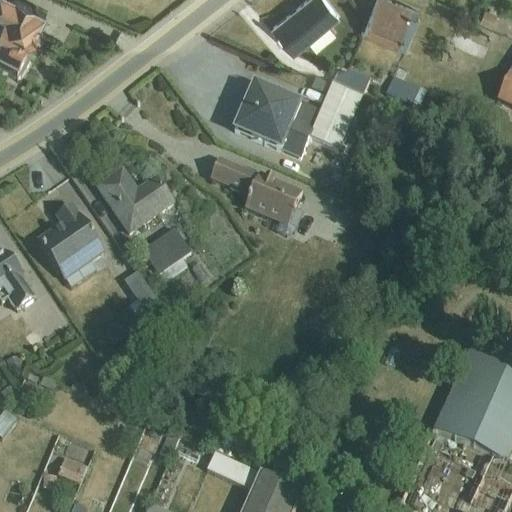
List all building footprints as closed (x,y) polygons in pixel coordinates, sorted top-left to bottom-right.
[(0,35),(1,36),(0,37),(0,77),(18,86),(22,83),(26,74),(26,70),(26,69),(25,68),(32,53),(26,50),(27,48),(29,49),(39,30),(38,29),(46,12),(21,0),(0,0),(0,13),(5,16),(0,25),(0,35)] [(325,0),(305,0),(273,26),(278,32),(276,33),(280,38),(281,37),(293,53),(309,40),(316,49),(336,33),(329,25),(339,17),(325,0)] [(391,0),(376,0),(362,33),(395,47),(396,45),(406,50),(419,19),(416,18),(419,11),(405,5),(391,0)] [(485,8),(479,22),(491,28),(498,13),(485,8)] [(511,70),(497,105),(511,111),(511,70)] [(337,91),(362,102),(370,83),(340,71),(332,89),(337,91)] [(394,80),(385,99),(411,110),(407,119),(414,122),(426,94),(394,80)] [(337,91),(332,89),(320,118),(254,90),(235,136),(301,163),(309,146),(338,157),(362,102),(337,91)] [(440,124),(436,133),(453,140),(457,131),(440,124)] [(219,163),(210,186),(230,194),(230,196),(248,204),(244,215),(280,230),(277,237),(286,241),(294,238),(302,218),(295,215),(302,198),(259,179),(259,181),(219,163)] [(122,176),(98,193),(130,240),(175,210),(155,182),(136,195),(122,176)] [(62,230),(37,247),(70,294),(96,276),(91,269),(105,259),(72,211),(56,222),(62,230)] [(174,235),(142,257),(158,281),(160,280),(165,287),(187,272),(182,265),(191,259),(174,235)] [(0,305),(2,308),(7,304),(15,317),(37,302),(6,257),(0,261),(0,305)] [(200,268),(191,273),(202,288),(210,283),(200,268)] [(137,278),(124,287),(138,307),(129,313),(138,327),(148,321),(157,336),(166,319),(137,278)] [(511,372),(470,354),(434,437),(507,469),(511,458),(511,372)] [(11,390),(1,398),(12,410),(18,399),(11,390)] [(5,417),(0,422),(0,443),(2,445),(17,426),(5,417)] [(148,427),(143,438),(152,441),(153,440),(160,442),(163,434),(148,427)] [(168,437),(157,463),(168,468),(179,442),(168,437)] [(259,478),(296,494),(308,467),(271,451),(259,478)] [(136,454),(132,463),(147,469),(151,460),(136,454)] [(252,495),(259,478),(215,458),(207,474),(252,495)] [(65,464),(58,481),(79,490),(86,473),(65,464)] [(259,478),(252,495),(244,511),(295,511),(302,498),(296,494),(259,478)]
